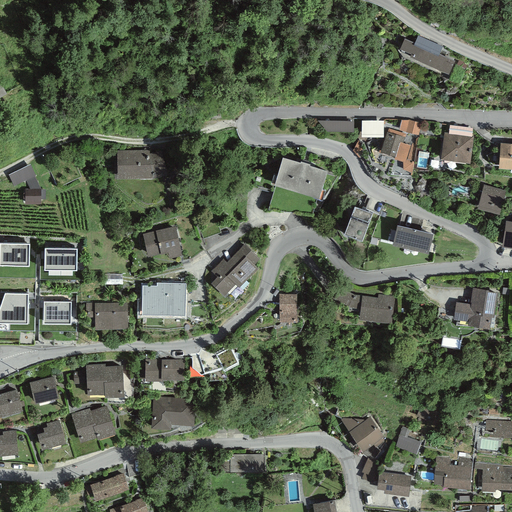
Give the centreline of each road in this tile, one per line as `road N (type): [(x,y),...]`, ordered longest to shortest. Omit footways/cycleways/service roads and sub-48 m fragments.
road 1 (unclassified): [(3,369),(91,347),(214,337),(260,297),(277,248),(294,237),(316,238),(361,277),(474,265),(488,256)]
road 2 (unclassified): [(488,256),(474,235),(374,190),(344,151),(257,139),(247,127),(252,117),(280,112),(511,118)]
road 3 (unclassified): [(357,511),(346,458),(317,440),(146,449),(60,478),(0,475)]
road 4 (unclassified): [(511,68),(425,30),(383,0)]
